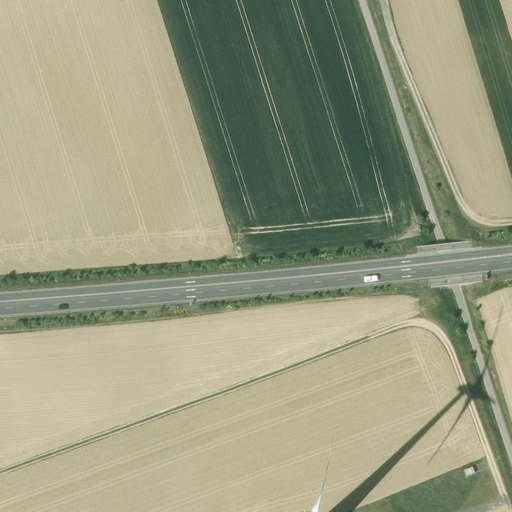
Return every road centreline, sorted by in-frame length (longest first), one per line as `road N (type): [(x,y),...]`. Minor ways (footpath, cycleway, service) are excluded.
road 1 (track): [(0,481),(414,323),(437,330),(451,353),(508,511)]
road 2 (trunk): [(0,307),(478,264)]
road 3 (track): [(511,225),(482,222),(460,202),(384,0)]
road 4 (track): [(441,243),(361,0)]
road 5 (track): [(511,456),(455,285)]
